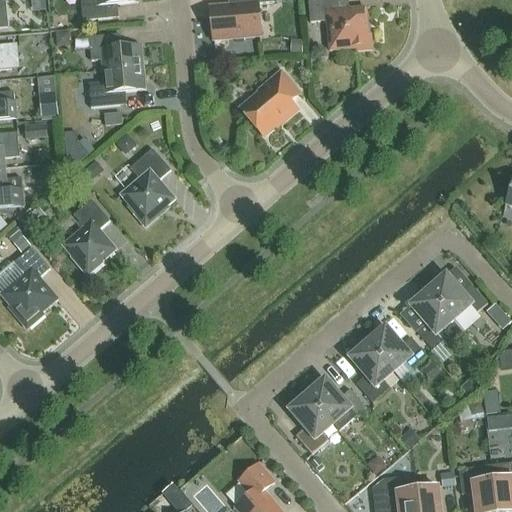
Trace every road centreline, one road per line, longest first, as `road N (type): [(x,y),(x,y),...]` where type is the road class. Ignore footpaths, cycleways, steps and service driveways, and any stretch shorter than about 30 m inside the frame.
road 1 (residential): [(511,299),(448,232),(242,406),(325,511)]
road 2 (residential): [(27,398),(241,211)]
road 3 (residential): [(241,211),(434,48)]
road 4 (residential): [(241,211),(197,139),(176,0)]
